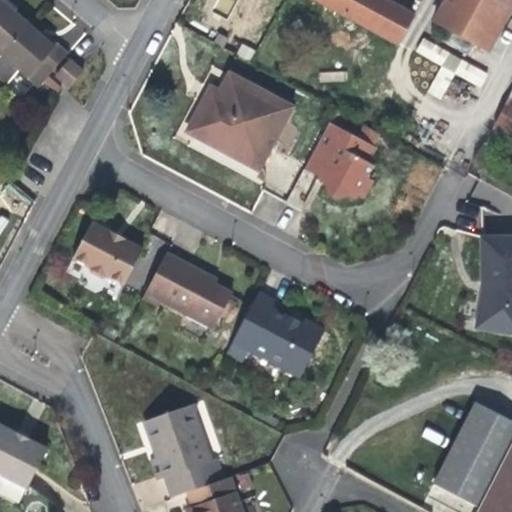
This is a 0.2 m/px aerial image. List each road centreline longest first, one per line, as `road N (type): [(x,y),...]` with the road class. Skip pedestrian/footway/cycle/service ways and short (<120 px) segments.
road 1 (residential): [(452,172),(411,259),(348,281),(86,150)]
road 2 (residential): [(121,511),(63,369),(0,338)]
road 3 (residential): [(86,150),(0,311)]
